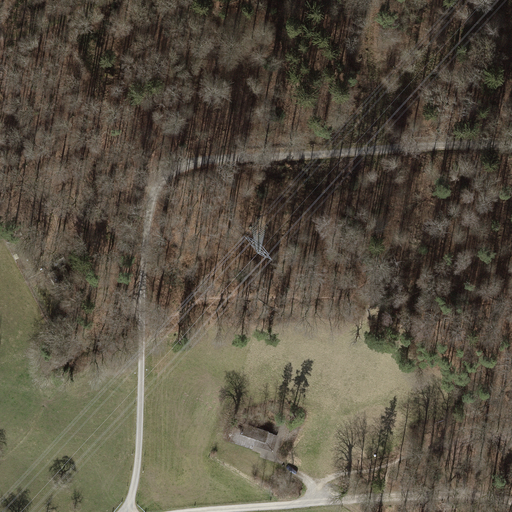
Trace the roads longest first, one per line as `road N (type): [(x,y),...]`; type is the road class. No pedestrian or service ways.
road 1 (track): [(511,147),(198,161),(164,175),(149,213),(140,452),(128,511)]
road 2 (track): [(511,498),(432,491),(324,501)]
road 3 (track): [(324,501),(199,511)]
